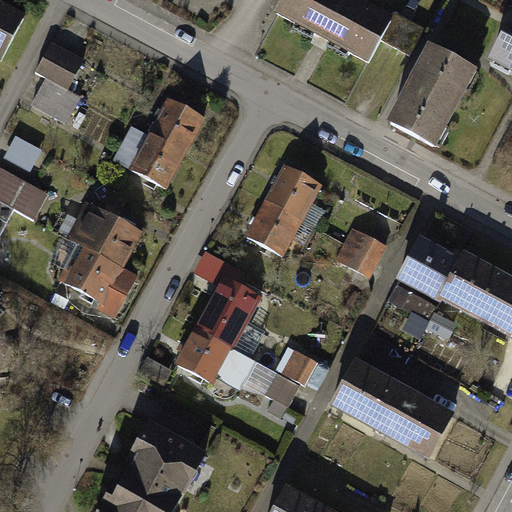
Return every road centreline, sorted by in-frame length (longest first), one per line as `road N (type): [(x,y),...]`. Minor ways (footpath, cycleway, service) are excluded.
road 1 (residential): [(35,511),(260,98)]
road 2 (residential): [(511,232),(260,98)]
road 3 (residential): [(260,98),(69,0)]
